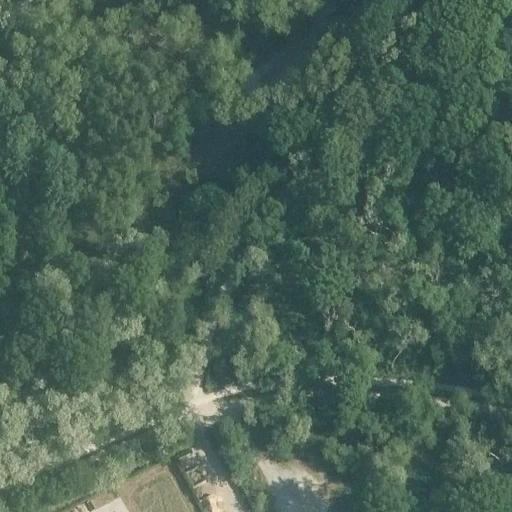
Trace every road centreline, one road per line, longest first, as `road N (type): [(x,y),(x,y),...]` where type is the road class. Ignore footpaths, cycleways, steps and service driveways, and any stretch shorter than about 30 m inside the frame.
road 1 (track): [(511,6),(474,22),(374,91),(307,162),(210,327),(191,416)]
road 2 (track): [(511,415),(313,390),(191,416)]
road 3 (unclassified): [(0,510),(191,416)]
road 4 (track): [(306,511),(219,409)]
